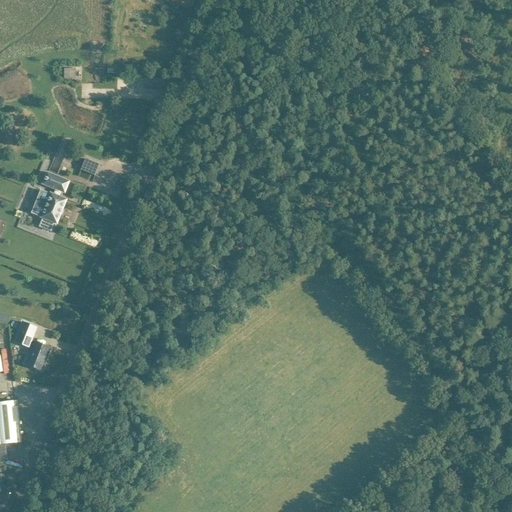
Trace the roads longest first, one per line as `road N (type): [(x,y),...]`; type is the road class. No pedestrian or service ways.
road 1 (tertiary): [(15,511),(222,0)]
road 2 (track): [(417,47),(391,18),(322,217),(462,420)]
road 3 (track): [(511,496),(465,436),(462,420),(511,298)]
road 4 (track): [(511,168),(417,47),(438,0)]
